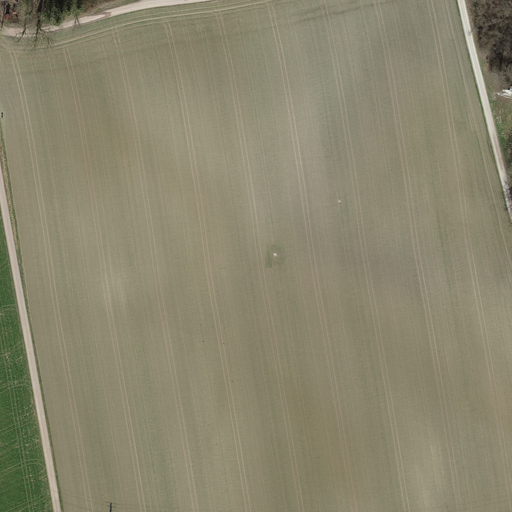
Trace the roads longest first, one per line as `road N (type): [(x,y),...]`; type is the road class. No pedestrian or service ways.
road 1 (track): [(55,511),(0,185)]
road 2 (track): [(461,0),(511,210)]
road 3 (track): [(0,29),(40,33),(186,0)]
